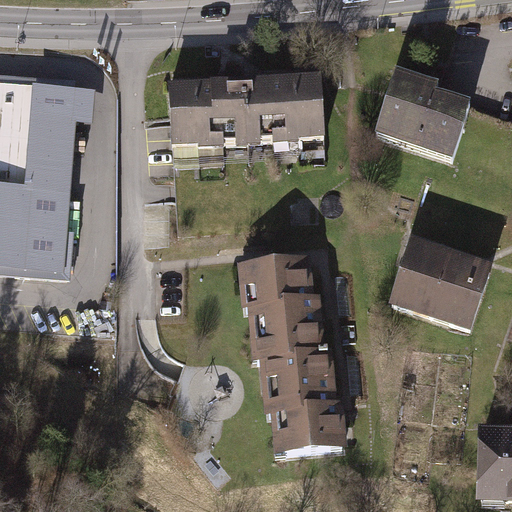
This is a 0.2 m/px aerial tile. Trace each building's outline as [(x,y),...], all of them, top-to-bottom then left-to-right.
[(424,79),(396,70),(387,97),(375,133),(450,158),(469,103),(435,92),(438,84),(424,79)] [(319,77),(168,87),(174,168),(277,162),(325,158),(319,77)] [(94,99),(0,92),(0,284),(62,289),(73,134),(92,135),(94,99)] [(494,268),(410,240),(388,306),(472,334),(494,268)] [(310,260),(236,267),(240,312),(246,312),(251,364),(259,363),(324,357),(320,310),(319,299),(313,300),(310,260)] [(347,278),(336,279),(339,317),(350,316),(347,278)] [(324,357),(259,363),(264,420),(269,419),(272,459),(347,452),(343,406),(342,398),(334,398),(330,357),(324,357)] [(359,357),(348,358),(351,395),(362,394),(359,357)] [(197,424),(208,398),(175,384),(170,398),(173,399),(167,412),(197,424)] [(511,428),(478,428),(476,503),(511,503),(511,428)]
